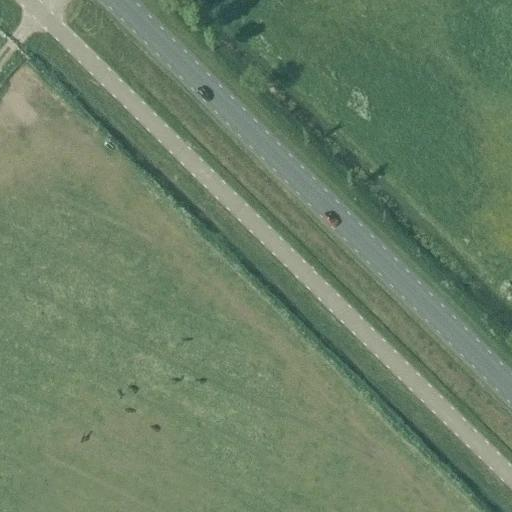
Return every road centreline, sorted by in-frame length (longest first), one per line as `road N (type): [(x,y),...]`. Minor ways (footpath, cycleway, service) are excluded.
road 1 (unclassified): [(511,476),(28,0)]
road 2 (primary): [(511,391),(115,0)]
